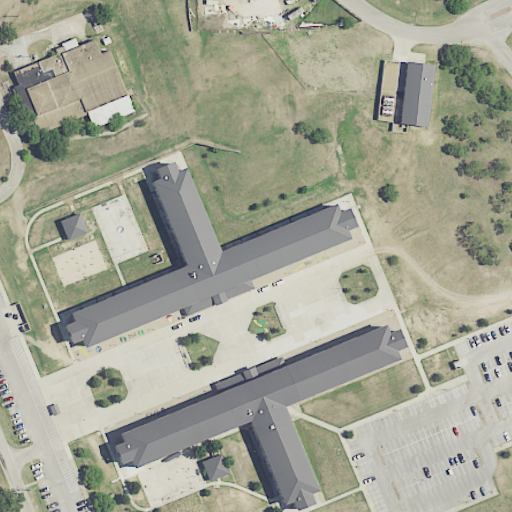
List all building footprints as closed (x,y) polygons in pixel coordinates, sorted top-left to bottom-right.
[(17,84),(12,86),(16,95),(26,121),(31,119),(38,134),(86,114),(92,128),(133,111),(108,50),(100,53),(94,39),(12,72),(17,84)] [(398,123),(426,126),(434,64),(406,62),(398,123)] [(63,325),(70,341),(70,343),(80,339),(83,347),(182,307),(185,316),(213,304),(225,299),(253,288),(250,279),(348,238),(345,230),(354,226),(354,225),(347,208),(338,212),(337,211),(334,204),(219,251),(184,167),(177,170),(173,161),(154,168),(158,178),(150,181),(184,265),(126,289),(69,313),(72,320),(63,325)] [(60,221),(74,215),(76,214),(78,213),(87,232),(68,240),(67,238),(66,236),(66,235),(60,221)] [(281,505),(290,501),(294,511),(312,503),(308,494),(317,490),(282,406),(397,359),(394,351),(404,347),(401,340),(399,336),(396,329),(387,332),(383,324),(284,365),(281,357),(254,368),(241,373),(214,384),(217,392),(118,433),(121,441),(113,445),(116,452),(120,464),(129,460),(132,468),(247,421),(249,424),(278,495),(279,499),(281,505)] [(200,461),(209,458),(212,457),(220,453),(228,473),(219,477),(217,478),(209,481),(200,461)]
